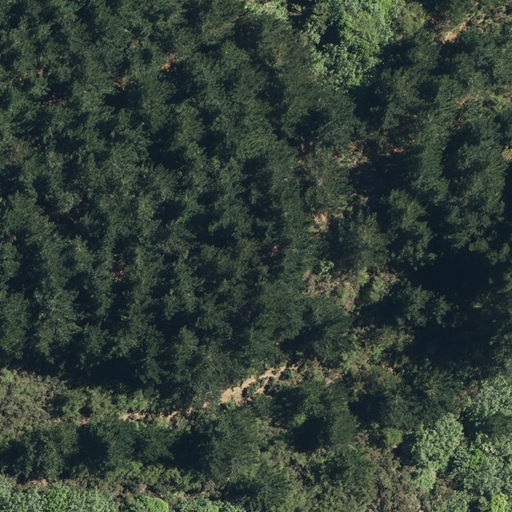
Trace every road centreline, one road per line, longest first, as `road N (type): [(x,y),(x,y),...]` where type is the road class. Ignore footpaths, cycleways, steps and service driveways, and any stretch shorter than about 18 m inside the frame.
road 1 (track): [(0,441),(95,450),(315,352),(331,223),(420,0)]
road 2 (track): [(360,148),(195,0)]
